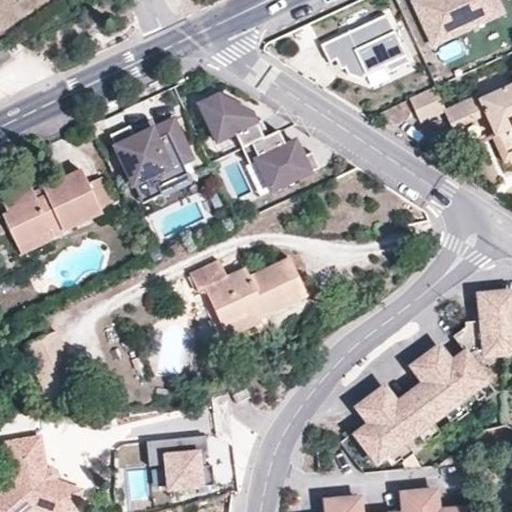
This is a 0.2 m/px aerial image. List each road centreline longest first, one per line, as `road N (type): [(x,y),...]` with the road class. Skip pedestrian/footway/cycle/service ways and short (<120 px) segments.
road 1 (residential): [(460,206),(249,70),(215,25)]
road 2 (residential): [(436,281),(319,386),(282,433),(264,489)]
road 3 (residential): [(455,471),(264,489)]
road 4 (tertiary): [(0,125),(168,45)]
